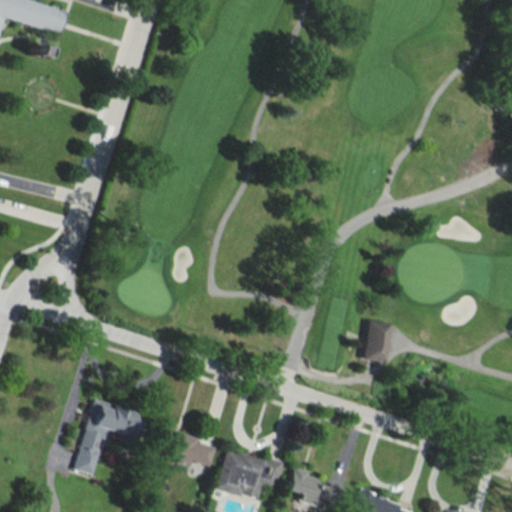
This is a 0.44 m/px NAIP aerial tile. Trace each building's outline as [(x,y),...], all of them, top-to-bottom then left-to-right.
[(0,0),(0,16),(52,32),(59,8),(32,0),(0,0)] [(385,322),(364,320),(360,359),(381,361),(385,322)] [(88,399),(69,469),(88,474),(99,431),(129,439),(136,412),(88,399)] [(204,466),(212,444),(158,424),(148,452),(185,465),(187,460),(204,466)] [(210,489),(253,500),(257,484),(271,488),(278,462),(221,447),(210,489)] [(63,469),(63,452),(45,452),(45,469),(63,469)] [(329,510),(335,488),(314,482),(316,473),(289,467),(283,491),(292,493),(290,501),(329,510)] [(406,511),(409,505),(354,490),(348,511),(406,511)]
